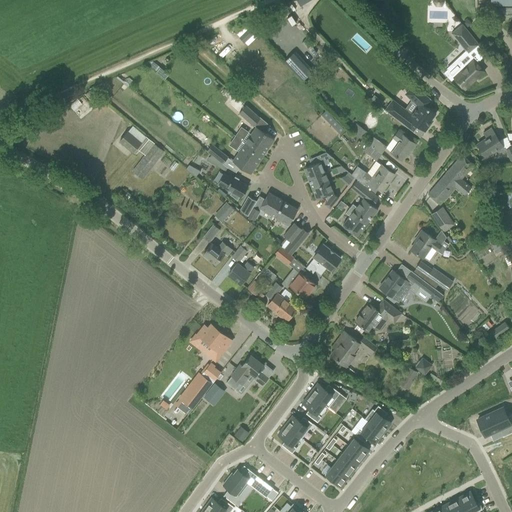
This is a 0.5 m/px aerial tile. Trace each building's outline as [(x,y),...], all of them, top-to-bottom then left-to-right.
[(378,7),(388,23),(395,18),(385,3),(378,7)] [(451,33),(466,51),(468,54),(479,45),(462,24),(451,33)] [(437,32),(440,35),(445,33),(446,29),(442,26),(438,27),(437,32)] [(294,52),(284,61),(302,80),(312,71),(294,52)] [(447,70),(443,73),(451,81),(454,79),(464,90),(484,71),(477,64),(473,59),(464,68),(457,61),(447,70)] [(164,79),(169,73),(151,60),(147,66),(164,79)] [(427,107),(431,101),(414,85),(405,94),(417,105),(410,114),(393,100),(385,110),(413,132),(417,126),(425,132),(433,121),(431,120),(436,114),(427,107)] [(260,119),(246,106),(239,113),(253,126),(260,119)] [(293,109),(289,115),(293,118),(297,112),(293,109)] [(321,115),(334,128),(339,124),(326,111),(321,115)] [(356,124),(351,131),(361,139),(367,132),(356,124)] [(244,144),(263,156),(274,139),(264,132),(265,131),(257,125),(244,144)] [(483,134),(486,139),(477,145),(485,158),(497,150),(500,155),(506,151),(504,148),(494,134),(495,134),(491,128),(483,134)] [(119,142),(133,152),(145,137),(137,130),(136,132),(131,129),(129,133),(127,131),(119,142)] [(397,143),(391,152),(394,154),(402,160),(409,150),(411,151),(416,144),(408,138),(403,135),(397,132),(392,139),(397,143)] [(373,137),(368,145),(380,155),(386,147),(373,137)] [(132,171),(143,179),(164,152),(153,144),(132,171)] [(250,174),(263,156),(244,144),(232,161),(250,174)] [(207,151),(223,164),(227,158),(211,145),(207,151)] [(380,155),(368,145),(363,151),(376,161),(380,155)] [(326,152),(320,155),(322,161),(332,157),(326,152)] [(428,194),(435,201),(440,205),(455,187),(465,195),(471,188),(461,179),(473,165),(461,155),(428,194)] [(180,175),(185,167),(174,160),(169,168),(180,175)] [(360,174),(356,178),(365,186),(374,193),(378,188),(382,191),(394,174),(386,168),(375,161),(367,174),(365,172),(363,176),(360,174)] [(325,172),(320,162),(304,168),(308,179),(325,172)] [(195,168),(191,173),(196,177),(201,171),(195,168)] [(165,180),(175,183),(178,175),(168,171),(165,180)] [(248,186),(224,172),(217,184),(231,192),(230,194),(237,200),(239,196),(241,198),(248,186)] [(329,182),(325,172),(308,179),(312,189),(329,182)] [(354,177),(348,172),(346,175),(352,180),(354,177)] [(353,186),(362,194),(366,188),(357,181),(353,186)] [(333,194),(329,182),(312,189),(316,200),(325,196),(327,201),(324,204),(329,209),(338,198),(333,194)] [(275,217),(284,202),(269,192),(259,208),(275,217)] [(247,216),(256,201),(248,196),(240,210),(247,216)] [(368,222),(378,209),(363,198),(356,207),(352,204),(350,208),(365,220),(368,222)] [(341,201),(337,206),(341,209),(345,204),(341,201)] [(287,226),(297,209),(284,202),(275,217),(282,221),(281,223),(287,226)] [(215,216),(221,221),(233,209),(227,203),(215,216)] [(254,220),(260,211),(253,207),(248,216),(254,220)] [(368,222),(365,220),(350,208),(345,213),(349,216),(342,225),(357,236),(368,222)] [(447,215),(437,222),(438,222),(445,233),(455,227),(447,216),(447,215)] [(203,237),(210,242),(220,230),(213,225),(203,237)] [(293,225),(284,236),(291,242),(295,237),(300,231),(293,225)] [(419,238),(411,249),(422,257),(428,261),(435,251),(436,251),(446,237),(441,230),(434,240),(421,231),(417,237),(419,238)] [(291,255),(301,243),(295,238),(295,237),(291,242),(285,250),(291,255)] [(212,244),(203,254),(215,264),(224,254),(227,256),(232,250),(222,242),(217,248),(212,244)] [(330,271),(341,258),(323,244),(313,257),(314,258),(306,268),(312,273),(315,270),(320,275),(326,268),(330,271)] [(232,257),(238,262),(247,251),(240,246),(232,257)] [(275,254),(287,264),(292,258),(280,248),(275,254)] [(453,282),(433,268),(431,270),(420,262),(413,272),(424,281),(434,288),(438,283),(447,290),(453,282)] [(228,274),(241,284),(249,274),(253,268),(247,263),(243,269),(236,264),(228,274)] [(259,273),(270,282),(275,276),(264,268),(259,273)] [(296,270),(290,277),(294,280),(289,285),(305,298),(311,291),(312,292),(314,291),(315,289),(316,287),(314,286),(315,285),(296,270)] [(419,288),(424,281),(413,272),(411,271),(404,280),(392,270),(379,287),(399,302),(411,285),(413,283),(419,288)] [(248,289),(255,295),(261,287),(254,281),(248,289)] [(265,295),(271,300),(281,288),(275,283),(265,295)] [(443,295),(438,291),(433,297),(438,301),(443,295)] [(261,293),(256,298),(260,301),(264,296),(261,293)] [(273,302),(271,301),(267,305),(287,321),(296,308),(279,295),(273,302)] [(358,323),(354,329),(361,334),(365,329),(368,331),(373,324),(379,329),(387,320),(395,309),(391,306),(383,300),(376,310),(368,304),(363,311),(363,312),(362,314),(360,314),(355,321),(358,323)] [(491,332),(496,339),(510,329),(504,322),(491,332)] [(204,325),(196,334),(212,347),(206,355),(215,362),(232,341),(212,325),(209,329),(204,325)] [(336,348),(331,355),(338,361),(346,367),(356,354),(353,352),(356,347),(353,345),(356,341),(347,334),(344,331),(335,343),(333,346),(336,348)] [(358,345),(371,354),(376,347),(363,338),(358,345)] [(191,371),(181,362),(188,354),(179,346),(163,363),(182,380),(191,371)] [(231,376),(226,382),(235,390),(240,383),(242,384),(246,379),(250,374),(255,377),(264,366),(250,355),(242,366),(240,365),(231,375),(231,376)] [(416,365),(426,373),(432,365),(422,357),(416,365)] [(400,385),(408,389),(418,372),(409,367),(400,385)] [(194,383),(181,400),(193,409),(215,380),(205,372),(200,378),(195,384),(194,383)] [(260,373),(255,380),(262,385),(267,379),(260,373)] [(257,395),(269,405),(285,387),(273,377),(257,395)] [(314,390),(310,394),(325,405),(324,405),(328,408),(340,393),(328,384),(325,389),(317,383),(313,389),(314,390)] [(216,384),(205,399),(210,403),(221,388),(216,384)] [(306,397),(302,403),(309,409),(306,413),(317,422),(321,417),(317,414),(324,405),(325,405),(310,394),(307,398),(306,397)] [(163,401),(160,405),(166,409),(169,405),(163,401)] [(372,409),(364,419),(368,422),(382,432),(386,428),(386,429),(391,423),(384,418),(387,413),(378,405),(374,410),(372,409)] [(504,408),(478,420),(485,436),(500,429),(504,436),(511,432),(511,422),(511,423),(504,408)] [(288,422),(285,426),(299,437),(301,439),(313,424),(303,417),(299,421),(292,416),(288,421),(288,422)] [(359,430),(355,435),(365,442),(368,437),(376,443),(380,437),(379,437),(382,432),(368,422),(361,431),(359,430)] [(234,435),(242,441),(249,433),(240,426),(234,435)] [(278,434),(277,434),(285,440),(281,445),(292,453),(296,448),(293,446),(299,437),(285,426),(283,429),(282,429),(278,434)] [(354,438),(348,446),(363,458),(366,454),(365,453),(368,450),(369,450),(354,438)] [(348,446),(342,453),(357,464),(360,460),(360,461),(363,458),(348,446)] [(342,453),(337,460),(352,472),(355,468),(354,467),(357,464),(342,453)] [(337,460),(331,467),(346,478),(348,475),(349,476),(352,472),(337,460)] [(331,467),(325,475),(341,487),(344,483),(343,482),(346,478),(331,467)] [(232,474),(223,485),(236,496),(247,482),(266,497),(273,488),(249,470),(245,475),(238,470),(234,475),(232,474)] [(465,495),(460,498),(467,511),(476,511),(480,510),(470,491),(464,494),(465,495)] [(207,505),(204,508),(209,511),(229,511),(234,507),(222,498),(219,503),(211,498),(206,505),(207,505)] [(456,499),(451,501),(456,511),(467,511),(460,498),(456,500),(456,499)] [(447,504),(443,506),(446,511),(456,511),(451,501),(447,503),(447,504)]
